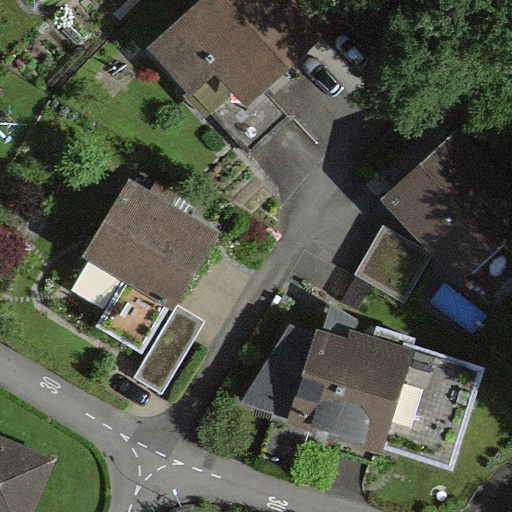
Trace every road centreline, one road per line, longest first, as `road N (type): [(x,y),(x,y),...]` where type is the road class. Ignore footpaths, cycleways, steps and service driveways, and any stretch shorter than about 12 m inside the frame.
road 1 (residential): [(328,511),(154,450)]
road 2 (residential): [(154,450),(0,360)]
